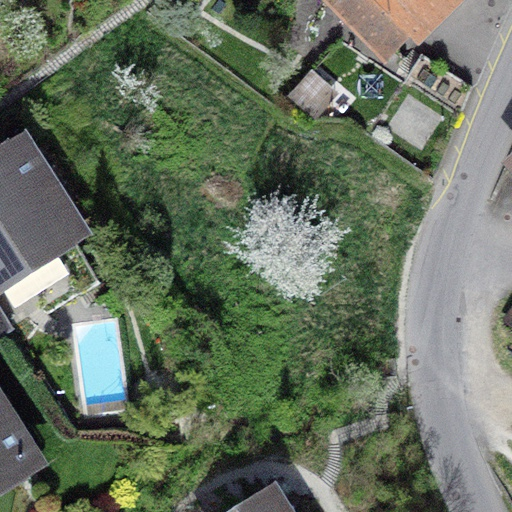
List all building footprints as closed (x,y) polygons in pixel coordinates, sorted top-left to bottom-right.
[(329,0),(380,51),(431,0),(329,0)] [(311,74),(291,97),(315,118),(335,95),(311,74)] [(21,152),(0,165),(0,278),(72,233),(21,152)] [(0,481),(28,463),(0,418),(0,481)] [(278,511),(273,503),(259,511),(278,511)]
